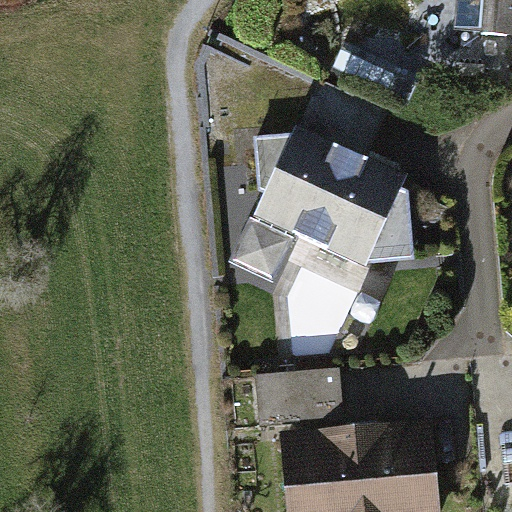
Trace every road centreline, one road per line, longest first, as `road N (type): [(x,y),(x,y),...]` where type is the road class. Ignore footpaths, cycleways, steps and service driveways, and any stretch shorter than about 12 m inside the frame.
road 1 (track): [(207,0),(178,60),(208,511)]
road 2 (residential): [(511,117),(478,161),(486,335)]
